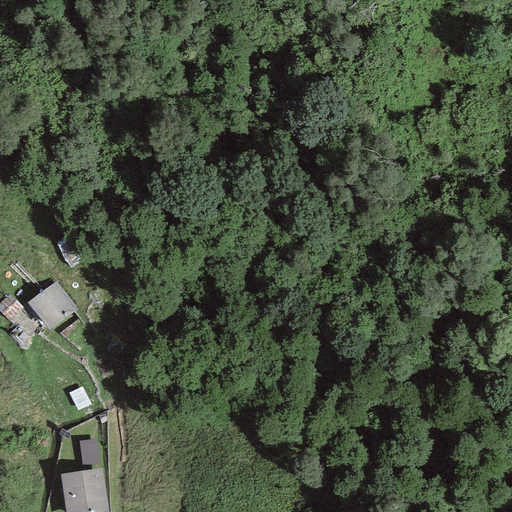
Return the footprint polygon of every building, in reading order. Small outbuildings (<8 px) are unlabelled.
[(72,235),(56,243),(65,261),(70,269),(84,260),(72,235)] [(77,309),(55,281),(27,303),(49,331),(77,309)] [(9,294),(0,302),(0,311),(9,321),(23,308),(9,294)] [(82,387),(69,393),(78,411),(91,405),(82,387)] [(96,440),(78,442),(81,465),(99,463),(96,440)] [(108,511),(102,469),(60,475),(65,511),(108,511)]
